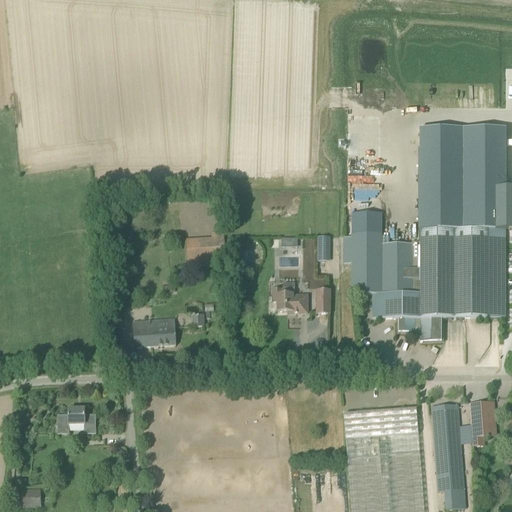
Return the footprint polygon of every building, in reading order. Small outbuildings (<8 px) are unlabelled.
[(446,171),(495,171),(495,157),(447,156),(446,171)] [(420,320),(441,320),(506,320),(506,231),(488,231),(488,209),(420,209),(420,243),(411,243),(411,246),(412,298),(420,298),(420,320)] [(372,320),(398,320),(420,320),(420,298),(412,298),(411,246),(381,246),(381,235),(359,235),(359,246),(351,246),(351,296),(372,296),(372,320)] [(187,263),(188,268),(220,266),(219,260),(225,260),(224,238),(185,241),(187,263)] [(330,238),(317,238),(318,262),(330,262),(330,238)] [(282,239),(282,248),(298,249),(298,240),(282,239)] [(307,298),(295,298),(295,285),(282,285),(282,296),(272,296),(273,305),(277,305),(277,313),(292,313),(292,316),(307,316),(307,298)] [(316,315),(329,316),(330,292),(317,292),(316,315)] [(193,327),(205,327),(205,316),(193,315),(193,327)] [(441,343),(441,320),(420,320),(398,320),(398,333),(415,333),(415,330),(420,330),(420,343),(441,343)] [(135,350),(176,347),(175,329),(174,329),(174,321),(133,324),(133,332),(135,350)] [(469,406),(471,439),(489,438),(487,404),(469,406)] [(457,406),(432,408),(436,468),(438,494),(463,492),(461,466),(457,406)] [(418,435),(416,411),(416,410),(344,416),(346,441),(418,435)] [(85,411),(68,411),(68,417),(57,417),(57,433),(66,433),(66,426),(87,426),(87,433),(96,433),(96,417),(85,417),(85,411)] [(423,511),(418,435),(346,441),(351,511),(423,511)] [(343,476),(309,477),(311,511),(316,511),(345,510),(343,476)] [(16,509),(33,509),(32,492),(16,492),(16,509)] [(465,511),(464,502),(445,503),(445,511),(465,511)]
